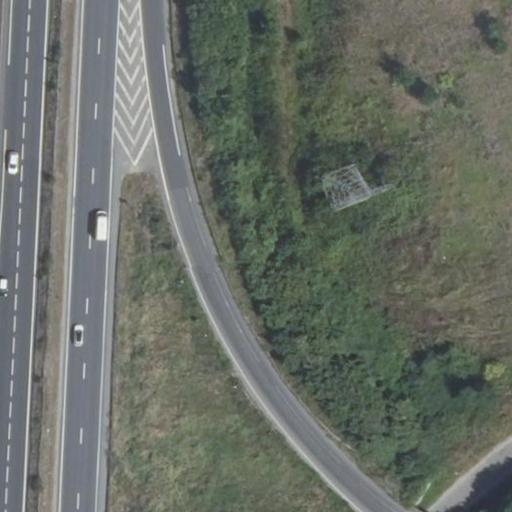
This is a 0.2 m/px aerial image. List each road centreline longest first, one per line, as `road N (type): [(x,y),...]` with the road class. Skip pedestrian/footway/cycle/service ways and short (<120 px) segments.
road 1 (motorway): [(387,511),(278,403),(239,343),(183,209),(165,136),(149,0)]
road 2 (motorway): [(30,0),(1,511)]
road 3 (motorway): [(76,511),(103,0)]
road 4 (track): [(285,0),(287,167),(306,238)]
